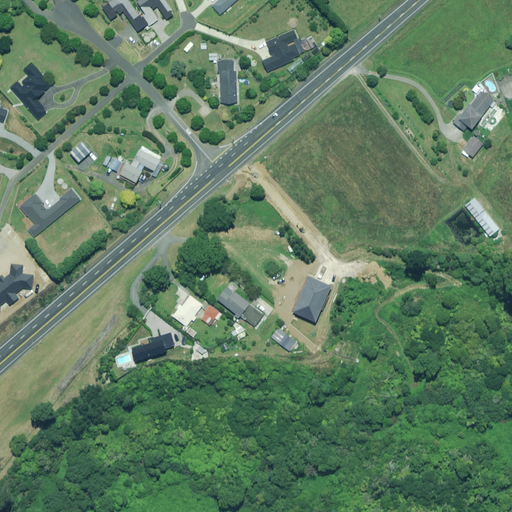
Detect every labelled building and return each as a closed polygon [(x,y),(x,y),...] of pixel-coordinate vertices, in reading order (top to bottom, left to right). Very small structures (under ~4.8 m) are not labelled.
[(115,0),(117,2),(103,12),(113,25),(124,17),(137,37),(149,29),(153,30),(160,25),(150,12),(152,11),(154,14),(158,11),(167,24),(174,20),(171,16),(173,14),(163,1),(163,0),(146,0),(139,6),(137,9),(145,19),(141,22),(129,5),(132,3),(129,0),(115,0)] [(218,0),(211,6),(220,16),(237,0),(218,0)] [(299,30),(293,20),(268,33),(275,47),(264,52),(269,64),(296,51),(295,49),(302,45),(296,34),(288,37),(288,36),(299,30)] [(225,58),(217,60),(217,72),(219,72),(220,102),(229,103),(238,102),(236,70),(234,70),(233,61),(225,58)] [(22,86),(17,81),(10,87),(38,119),(46,111),(43,108),(44,107),(37,98),(45,91),(44,90),(50,84),(31,63),(24,69),(29,75),(22,81),(24,84),(22,86)] [(496,100),(483,90),(471,105),(470,104),(454,124),(464,132),(468,127),(472,130),(496,100)] [(0,110),(5,112),(9,102),(0,98),(0,110)] [(484,144),(474,137),(464,151),(474,158),(484,144)] [(112,157),(107,167),(117,172),(116,174),(117,175),(116,177),(126,182),(127,180),(135,185),(145,166),(155,171),(161,159),(160,159),(161,156),(148,150),(147,152),(140,148),(131,165),(129,164),(131,162),(125,159),(123,162),(112,157)] [(112,158),(109,156),(103,165),(106,167),(112,158)] [(37,198),(22,210),(36,227),(29,233),(34,240),(81,202),(73,192),(61,202),(62,203),(48,214),(43,208),(45,207),(37,198)] [(505,236),(475,199),(466,206),(488,234),(481,240),(485,245),(492,239),(496,243),(505,236)] [(266,316),(229,286),(218,300),(255,329),(266,316)] [(331,298),(322,295),(321,301),(318,300),(313,317),(324,320),(331,298)] [(187,302),(182,299),(175,308),(179,310),(174,317),(187,327),(193,320),(195,322),(197,318),(195,317),(203,306),(191,296),(187,302)] [(223,315),(211,307),(202,319),(210,325),(215,319),(218,321),(223,315)] [(246,330),(236,322),(234,327),(237,329),(231,333),(234,337),(246,330)] [(198,333),(191,328),(187,333),(194,338),(198,333)] [(296,344),(278,330),(272,338),(290,352),(296,344)]
